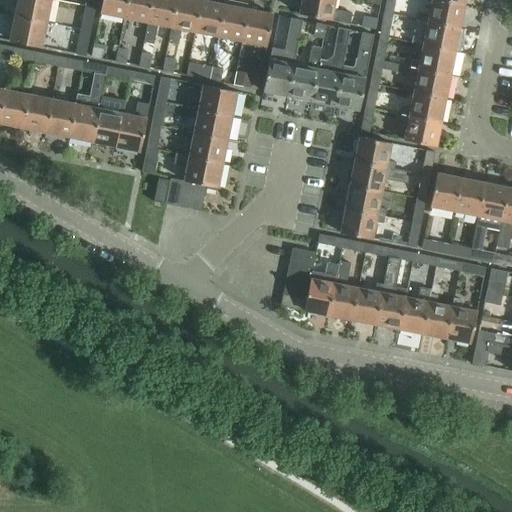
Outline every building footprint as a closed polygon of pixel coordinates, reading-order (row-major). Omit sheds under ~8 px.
[(18,0),(15,16),(48,23),(52,0),(18,0)] [(104,0),(102,14),(126,19),(129,0),(104,0)] [(129,0),(126,19),(148,24),(150,24),(154,0),(129,0)] [(148,24),(145,42),(154,45),(158,26),(172,28),(173,29),(178,0),(154,0),(150,24),(148,24)] [(172,28),(169,43),(179,45),(182,30),(196,33),(203,1),(201,1),(195,0),(178,0),(173,29),(172,28)] [(203,1),(196,33),(220,38),(226,6),(226,3),(225,1),(220,0),(212,0),(211,3),(203,1)] [(303,0),(301,14),(333,21),(351,24),(353,13),(335,9),(336,0),(303,0)] [(387,0),(384,15),(393,16),(396,0),(387,0)] [(422,15),(420,22),(461,30),(465,6),(436,0),(432,0),(430,16),(422,15)] [(226,6),(220,38),(243,43),(250,11),(249,11),(249,8),(249,7),(248,6),(238,4),(235,5),(235,8),(226,6)] [(85,6),(81,29),(92,31),(96,8),(85,6)] [(250,11),(243,43),(267,48),(268,48),(274,16),(250,11)] [(384,15),(380,38),(389,40),(393,16),(384,15)] [(15,16),(10,41),(43,47),(48,23),(15,16)] [(364,16),(362,27),(376,30),(379,18),(364,16)] [(273,54),(265,92),(289,97),(296,65),(294,65),(304,21),(293,18),(284,56),(273,54)] [(316,23),(314,37),(325,40),(328,25),(317,22),(316,23)] [(420,22),(418,33),(426,34),(424,47),(456,53),(462,50),(464,40),(459,36),(461,30),(420,22)] [(321,59),(312,102),(336,107),(344,66),(344,65),(344,62),(343,61),(349,29),(338,27),(333,55),(326,60),(321,59)] [(81,29),(76,54),(87,56),(92,31),(81,29)] [(344,66),(336,107),(359,112),(360,112),(366,79),(375,35),(363,32),(358,58),(356,60),(355,66),(353,68),(344,66)] [(380,38),(375,62),(384,63),(384,61),(389,40),(380,38)] [(94,43),(91,57),(101,59),(104,45),(94,43)] [(0,44),(0,55),(12,57),(14,48),(0,44)] [(296,65),(289,97),(312,102),(321,59),(323,48),(312,46),(308,67),(296,65)] [(404,59),(403,65),(411,67),(411,69),(451,77),(456,53),(424,47),(420,63),(412,62),(413,60),(404,59)] [(14,48),(12,57),(36,62),(38,52),(14,48)] [(118,48),(116,62),(117,62),(127,64),(130,50),(120,48),(118,48)] [(38,52),(36,62),(59,67),(61,57),(38,52)] [(142,53),(139,67),(141,67),(150,69),(153,55),(142,53)] [(61,57),(59,67),(83,72),(85,62),(61,57)] [(165,57),(163,71),(164,72),(174,74),(177,59),(165,57)] [(375,62),(370,85),(379,87),(383,69),(410,76),(418,77),(414,94),(447,100),(451,77),(411,69),(411,67),(403,65),(384,61),(384,63),(375,62)] [(76,106),(69,139),(93,143),(99,111),(102,96),(107,76),(106,76),(108,66),(85,62),(83,72),(95,74),(91,97),(78,94),(76,106)] [(189,63),(187,76),(188,76),(211,81),(214,67),(189,63)] [(108,66),(106,76),(107,76),(130,81),(132,71),(108,66)] [(214,67),(211,81),(221,83),(224,69),(214,67)] [(132,71),(130,81),(154,86),(156,76),(132,71)] [(236,72),(234,85),(244,88),(246,74),(236,72)] [(162,77),(157,103),(166,105),(171,79),(162,77)] [(370,85),(366,109),(374,110),(379,87),(370,85)] [(205,87),(200,111),(233,118),(238,93),(205,87)] [(5,92),(0,115),(0,124),(22,129),(29,96),(5,92)] [(403,108),(402,116),(442,124),(447,100),(414,94),(411,110),(403,108)] [(29,96),(22,129),(45,134),(52,101),(29,96)] [(99,111),(93,143),(116,148),(123,116),(124,107),(126,101),(102,96),(99,111)] [(52,101),(45,134),(69,139),(76,106),(52,101)] [(123,116),(116,148),(141,153),(147,121),(150,105),(138,102),(134,118),(123,116)] [(157,103),(152,127),(162,129),(166,105),(157,103)] [(366,109),(361,131),(370,133),(374,110),(366,109)] [(196,135),(228,142),(233,118),(200,111),(196,135)] [(402,116),(400,123),(408,125),(405,141),(437,148),(437,147),(442,124),(402,116)] [(152,127),(147,151),(159,153),(159,150),(157,150),(162,129),(152,127)] [(176,152),(175,156),(224,166),(228,142),(196,135),(190,134),(188,144),(193,146),(191,155),(176,152)] [(361,138),(356,161),(396,170),(396,169),(398,163),(389,161),(393,143),(361,137),(361,138)] [(427,150),(422,175),(431,177),(435,152),(427,150)] [(146,154),(143,173),(154,175),(159,153),(147,151),(146,154)] [(175,156),(174,164),(189,167),(186,183),(195,185),(206,187),(209,188),(208,190),(216,192),(216,189),(219,190),(224,166),(175,156)] [(349,172),(347,181),(349,184),(351,184),(351,185),(383,192),(385,179),(408,184),(411,172),(396,169),(396,170),(356,161),(354,171),(351,170),(349,172)] [(422,175),(417,198),(426,200),(431,177),(422,175)] [(438,175),(431,209),(455,214),(462,180),(438,175)] [(171,183),(167,206),(178,209),(183,183),(172,180),(171,183)] [(462,180),(455,214),(477,218),(479,218),(486,185),(462,180)] [(160,181),(155,204),(166,206),(167,206),(171,183),(160,181)] [(183,183),(178,209),(190,211),(195,185),(186,183),(183,183)] [(195,185),(190,211),(202,213),(202,211),(206,187),(195,185)] [(351,185),(346,209),(386,217),(388,210),(380,208),(383,192),(351,185)] [(477,218),(471,248),(473,249),(471,259),(494,264),(496,254),(481,251),(486,227),(501,230),(502,223),(509,189),(486,185),(479,218),(477,218)] [(501,230),(498,246),(508,249),(511,230),(511,190),(509,189),(502,223),(501,230)] [(417,198),(412,222),(421,224),(426,200),(417,198)] [(346,209),(341,233),(373,240),(377,222),(385,223),(386,217),(346,209)] [(412,222),(408,246),(417,248),(421,224),(412,222)] [(320,235),(318,243),(342,248),(343,239),(320,235)] [(343,239),(342,248),(365,253),(367,244),(343,239)] [(424,239),(422,249),(447,254),(449,244),(424,239)] [(367,244),(365,253),(389,257),(390,249),(367,244)] [(449,244),(447,254),(471,259),(473,249),(471,248),(449,244)] [(293,248),(291,260),(314,264),(316,252),(293,248)] [(389,257),(384,284),(375,325),(399,329),(406,297),(407,297),(408,290),(397,287),(403,251),(390,249),(389,257)] [(414,253),(412,262),(436,267),(438,258),(414,253)] [(511,256),(496,254),(494,264),(511,267),(511,256)] [(438,258),(436,267),(459,271),(461,263),(438,258)] [(291,260),(288,271),(312,276),(313,271),(314,264),(291,260)] [(338,265),(329,315),(352,320),(359,288),(346,286),(351,264),(339,261),(339,265),(338,265)] [(308,299),(305,311),(329,315),(338,265),(328,263),(326,273),(313,271),(312,276),(310,287),(308,299)] [(461,263),(459,271),(484,276),(486,268),(461,263)] [(491,269),(487,293),(503,296),(508,272),(491,269)] [(288,271),(286,283),(310,287),(312,276),(288,271)] [(286,283),(284,294),(308,299),(310,287),(286,283)] [(359,288),(352,320),(375,325),(384,284),(376,283),(375,291),(359,288)] [(406,297),(399,329),(423,334),(431,294),(432,294),(432,289),(420,287),(418,299),(407,297),(406,297)] [(487,293),(485,302),(501,306),(503,296),(487,293)] [(284,294),(282,306),(305,311),(308,299),(284,294)] [(431,294),(423,334),(447,338),(453,306),(437,303),(438,295),(432,294),(431,294)] [(453,306),(447,338),(471,343),(477,311),(461,308),(462,300),(454,298),(453,306)] [(482,316),(480,325),(499,329),(501,319),(482,316)] [(479,331),(477,340),(511,346),(511,336),(495,334),(479,331)] [(511,346),(477,340),(472,364),(486,367),(488,351),(511,356),(511,346)]
